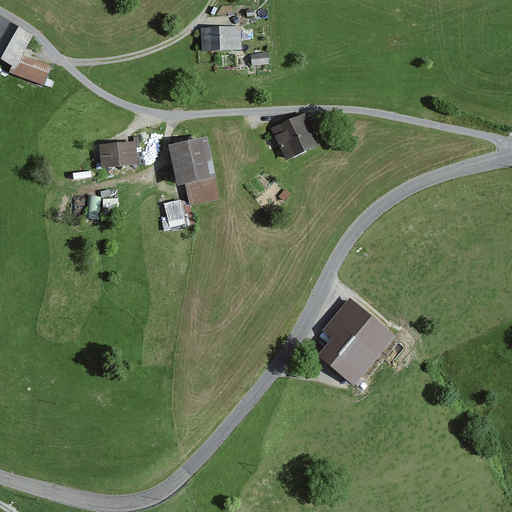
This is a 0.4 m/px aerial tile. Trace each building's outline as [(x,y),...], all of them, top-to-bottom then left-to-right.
[(0,18),(0,59),(15,68),(33,39),(0,18)] [(242,28),(202,30),(203,53),(243,52),(242,28)] [(271,50),(254,51),(254,62),(272,61),(271,50)] [(308,116),(274,131),(288,163),(323,148),(308,116)] [(210,140),(171,148),(179,188),(218,180),(210,140)] [(137,143),(102,147),(104,171),(140,168),(137,143)] [(157,188),(121,191),(124,216),(160,213),(157,188)] [(102,216),(103,193),(92,193),(91,216),(102,216)] [(393,337),(351,299),(323,331),(335,342),(322,357),(353,383),(393,337)]
